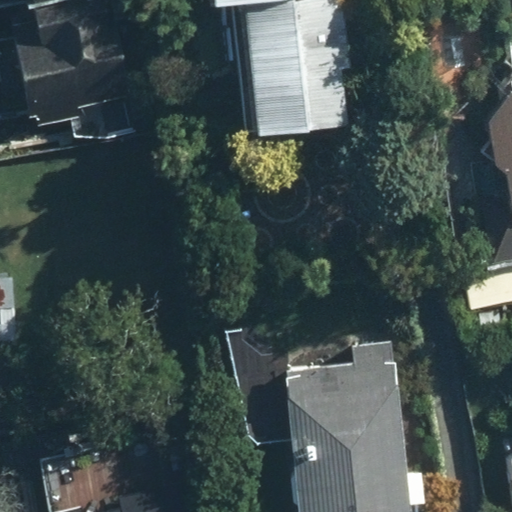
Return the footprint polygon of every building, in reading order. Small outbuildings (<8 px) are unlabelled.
[(186,0),(188,12),(216,9),(229,135),(327,125),(321,71),(332,70),(325,0),(186,0)] [(104,4),(0,21),(0,114),(119,94),(104,4)] [(480,267),(511,262),(511,64),(500,65),(460,124),(480,267)] [(391,511),(382,362),(271,370),(280,511),(391,511)] [(179,511),(174,484),(117,493),(104,418),(2,435),(15,511),(179,511)]
